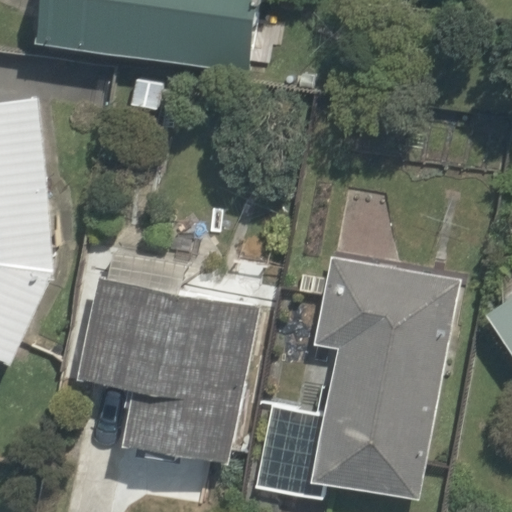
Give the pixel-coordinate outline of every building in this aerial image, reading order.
[(258,0),(26,0),(23,35),(252,58),(258,0)] [(0,350),(1,351),(53,246),(24,87),(0,91),(0,350)] [(315,404),(266,394),(248,486),(320,500),(325,478),(416,496),(460,278),(320,250),(301,341),(327,346),(315,404)] [(90,265),(74,366),(123,374),(113,438),(217,456),(244,291),(90,265)] [(511,267),(469,292),(511,361),(511,267)]
